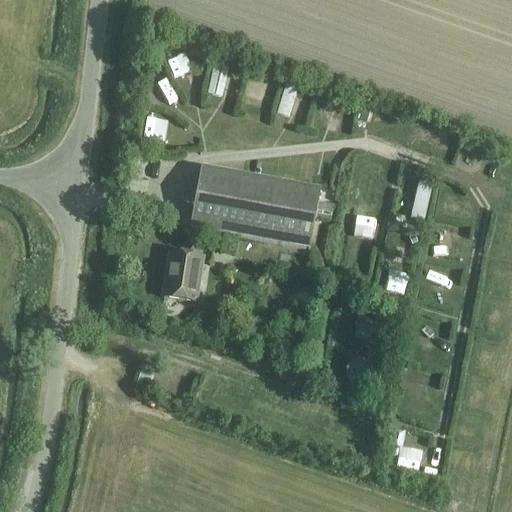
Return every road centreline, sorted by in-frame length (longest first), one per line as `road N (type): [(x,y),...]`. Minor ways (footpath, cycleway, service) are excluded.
road 1 (unclassified): [(22,511),(58,296),(60,195)]
road 2 (unclassified): [(60,195),(92,0)]
